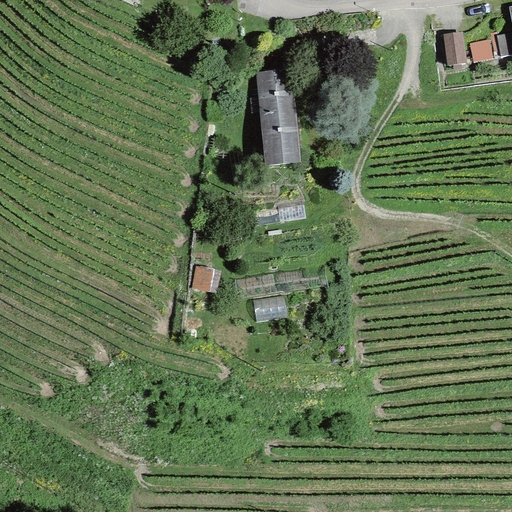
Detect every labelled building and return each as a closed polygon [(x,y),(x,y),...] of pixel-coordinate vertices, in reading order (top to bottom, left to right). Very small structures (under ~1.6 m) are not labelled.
[(461,32),(443,35),(447,66),(466,63),(461,32)] [(500,57),(511,54),(511,33),(496,36),(500,57)] [(472,64),(493,60),(489,40),(468,44),(472,64)] [(291,68),(256,73),(265,165),(300,163),(291,68)] [(282,293),(252,301),(258,320),(288,312),(282,293)]
